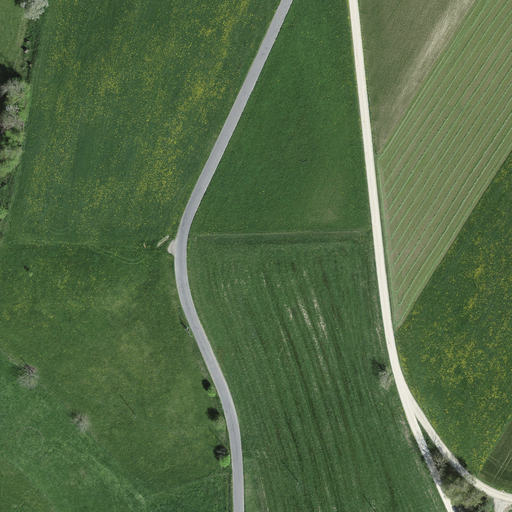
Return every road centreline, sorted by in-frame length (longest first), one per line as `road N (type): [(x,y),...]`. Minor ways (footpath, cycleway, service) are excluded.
road 1 (unclassified): [(238,511),(233,422),(185,293),(180,247),(190,208),(286,0)]
road 2 (unclassified): [(350,0),(392,353),(450,511)]
road 3 (track): [(503,497),(450,461),(401,386)]
